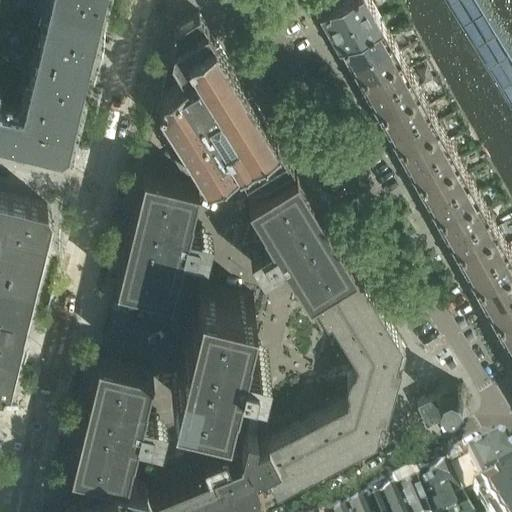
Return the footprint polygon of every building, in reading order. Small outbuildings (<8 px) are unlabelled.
[(96,23),(101,0),(48,0),(46,11),(96,23)] [(324,0),(318,3),(328,20),(363,0),(324,0)] [(372,0),(363,0),(328,20),(338,38),(380,14),(372,0)] [(294,164),(199,10),(178,22),(153,124),(187,178),(199,170),(207,182),(208,182),(208,183),(238,163),(250,183),(267,180),(294,164)] [(87,60),(96,23),(46,11),(37,48),(87,60)] [(380,14),(338,38),(347,55),(390,32),(380,14)] [(390,32),(347,55),(357,73),(400,50),(390,32)] [(82,82),(87,60),(37,48),(32,69),(82,82)] [(400,50),(357,73),(366,89),(409,66),(400,50)] [(409,66),(366,89),(377,108),(419,84),(409,66)] [(73,118),(82,82),(32,69),(23,106),(73,118)] [(419,84),(377,108),(386,125),(429,101),(419,84)] [(429,101),(386,125),(396,142),(438,119),(429,101)] [(67,145),(73,118),(23,106),(19,108),(0,103),(0,134),(60,149),(67,145)] [(438,119),(396,142),(406,160),(448,136),(438,119)] [(448,136),(406,160),(415,177),(458,153),(448,136)] [(458,153),(415,177),(425,195),(468,171),(458,153)] [(198,181),(143,167),(116,279),(171,293),(180,253),(181,253),(182,249),(206,255),(212,231),(192,226),(190,234),(186,233),(189,221),(188,220),(198,181)] [(356,267),(296,168),(248,198),(269,233),(268,233),(271,237),(250,250),(263,271),(280,260),(276,253),(279,251),(286,262),(287,261),(308,296),(312,294),(356,267)] [(468,171),(425,195),(435,213),(478,189),(468,171)] [(478,189),(435,213),(445,230),(487,206),(478,189)] [(47,203),(0,191),(0,386),(2,387),(9,383),(17,350),(17,348),(51,209),(47,203)] [(487,206),(445,230),(454,247),(497,223),(487,206)] [(497,223),(454,247),(464,264),(507,241),(497,223)] [(511,250),(507,241),(464,264),(473,282),(511,260),(511,250)] [(511,260),(473,282),(484,300),(511,284),(511,260)] [(276,486),(382,431),(386,415),(385,414),(399,362),(401,362),(405,346),(356,267),(312,294),(327,318),(330,316),(356,358),(354,365),(351,369),(348,374),(347,378),(347,384),(348,388),(346,396),(255,443),(254,442),(257,432),(247,430),(241,454),(248,455),(263,491),(275,485),(276,486)] [(242,343),(245,333),(244,333),(253,293),(198,280),(171,392),(226,405),(237,362),(247,364),(262,367),(267,343),(261,341),(247,338),(246,344),(242,343)] [(511,284),(484,300),(493,317),(511,307),(511,284)] [(511,307),(493,317),(503,335),(511,330),(511,307)] [(511,330),(503,335),(511,350),(511,330)] [(215,511),(264,493),(263,491),(248,455),(241,454),(240,458),(230,462),(226,450),(203,459),(207,471),(151,494),(146,482),(126,477),(135,440),(136,440),(137,436),(161,442),(166,418),(160,416),(146,413),(144,421),(140,420),(143,408),(143,407),(152,368),(97,354),(59,511),(215,511)] [(445,379),(442,381),(440,382),(439,383),(437,385),(436,387),(436,389),(435,391),(435,392),(417,401),(427,420),(448,411),(450,411),(453,411),(456,410),(458,409),(461,407),(462,406),(464,404),(465,402),(466,399),(467,397),(467,394),(467,391),(466,388),(464,386),(463,384),(461,382),(458,380),(456,379),(453,378),(450,378),(447,379),(445,379)] [(496,443),(467,458),(481,488),(511,472),(511,458),(504,445),(496,443)] [(469,511),(462,497),(447,467),(415,486),(425,511),(469,511)] [(511,472),(481,488),(472,492),(477,500),(483,496),(489,507),(511,493),(511,472)] [(425,511),(415,486),(397,495),(404,511),(425,511)] [(511,511),(511,493),(489,507),(492,511),(511,511)] [(404,511),(397,495),(381,505),(384,511),(404,511)]
